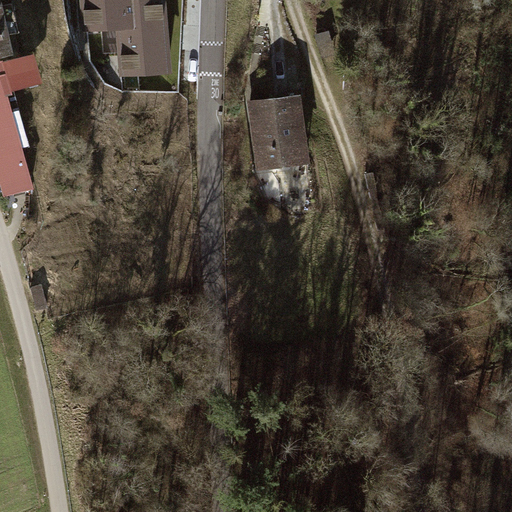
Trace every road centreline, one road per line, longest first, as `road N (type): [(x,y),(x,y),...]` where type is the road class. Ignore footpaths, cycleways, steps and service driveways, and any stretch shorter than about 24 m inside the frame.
road 1 (track): [(422,511),(374,233),(291,0)]
road 2 (tertiary): [(224,511),(212,205),(216,0)]
road 3 (unclassified): [(0,238),(59,511)]
